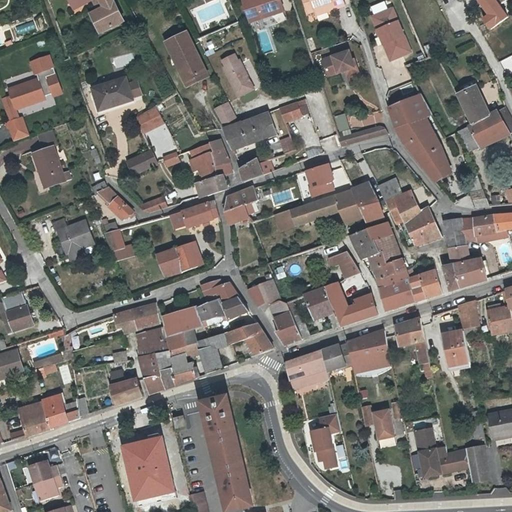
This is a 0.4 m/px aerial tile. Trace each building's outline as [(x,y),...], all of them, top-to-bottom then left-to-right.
[(64,0),(70,13),(91,4),(97,1),(102,13),(96,15),(90,18),(98,37),(122,27),(110,0),(64,0)] [(218,0),(210,0),(206,2),(210,11),(221,6),(218,0)] [(246,0),(248,3),(245,4),(254,27),(276,18),(274,13),(285,9),(281,0),(246,0)] [(323,5),(325,12),(344,6),(341,0),(302,0),(305,8),(309,10),(323,5)] [(474,0),(483,16),(480,18),(487,30),(506,20),(497,5),(505,1),(504,0),(474,0)] [(91,4),(96,15),(102,13),(97,1),(91,4)] [(316,15),(325,12),(323,5),(309,10),(305,8),(307,13),(314,11),(316,15)] [(374,17),(395,61),(415,50),(394,8),(374,17)] [(274,13),(276,18),(287,14),(285,9),(274,13)] [(184,80),(206,69),(187,31),(165,41),(184,80)] [(350,52),(323,61),(328,76),(337,72),(339,76),(346,73),(348,78),(360,74),(355,60),(353,61),(350,52)] [(51,55),(30,61),(34,74),(55,68),(51,55)] [(255,89),(240,60),(238,61),(235,55),(222,61),(225,68),(223,69),(238,97),(255,89)] [(209,75),(206,69),(184,80),(187,86),(209,75)] [(57,75),(47,79),(54,98),(64,94),(57,75)] [(38,79),(9,88),(11,97),(15,110),(17,110),(45,100),(38,79)] [(127,80),(94,91),(101,110),(117,104),(118,106),(134,101),(127,80)] [(458,94),(467,112),(472,124),(490,116),(476,87),(458,94)] [(390,108),(397,128),(424,116),(432,113),(423,95),(390,108)] [(15,110),(11,97),(4,100),(10,120),(8,122),(14,141),(31,136),(25,118),(20,119),(17,110),(15,110)] [(285,122),(302,116),(296,102),(280,108),(285,122)] [(226,128),(240,123),(230,103),(216,110),(226,128)] [(143,130),(145,134),(166,123),(158,108),(138,119),(143,130)] [(511,132),(511,131),(511,116),(507,108),(499,113),(507,126),(511,132)] [(459,131),(470,150),(484,146),(481,140),(507,126),(499,113),(499,112),(490,116),(472,124),(459,131)] [(233,147),(277,131),(271,113),(240,123),(226,128),(225,129),(228,137),(233,147)] [(432,132),(424,116),(397,128),(399,131),(404,142),(437,182),(453,173),(442,146),(434,131),(432,132)] [(57,143),(51,126),(37,131),(43,148),(54,144),(57,143)] [(384,126),(375,128),(339,139),(341,147),(388,134),(384,126)] [(511,132),(507,126),(481,140),(484,146),(511,132)] [(278,134),(277,131),(233,147),(234,150),(278,134)] [(291,137),(281,141),(286,154),(291,153),(290,152),(296,150),(291,137)] [(229,162),(221,140),(211,144),(201,148),(192,151),(195,160),(192,161),(195,171),(199,170),(204,182),(201,183),(197,185),(202,198),(214,194),(228,190),(224,175),(223,174),(232,171),(229,162)] [(40,168),(42,167),(49,183),(66,177),(54,144),(43,148),(34,152),(40,168)] [(152,149),(129,160),(136,173),(159,163),(152,149)] [(170,166),(182,161),(180,156),(168,160),(170,166)] [(0,172),(4,176),(11,168),(0,158),(0,172)] [(240,169),(244,182),(264,175),(261,167),(267,165),(265,161),(260,162),(258,158),(242,168),(240,169)] [(310,198),(335,190),(326,163),(301,170),(310,198)] [(270,173),(267,165),(261,167),(264,175),(270,173)] [(397,177),(379,185),(391,210),(392,210),(392,211),(393,213),(396,220),(398,223),(402,222),(405,228),(409,227),(417,245),(444,236),(434,215),(431,207),(423,210),(414,190),(404,194),(401,188),(401,186),(397,177)] [(353,190),(360,206),(379,200),(370,183),(354,188),(353,189),(353,190)] [(110,188),(108,188),(106,184),(98,187),(100,193),(112,204),(109,207),(122,220),(127,218),(134,212),(110,188)] [(231,223),(249,217),(249,215),(256,213),(253,204),(259,202),(256,190),(255,189),(231,197),(229,200),(226,213),(231,223)] [(484,189),(473,193),(477,207),(491,206),(484,189)] [(281,212),(288,228),(342,210),(348,224),(365,218),(360,206),(353,190),(305,206),(293,210),(292,209),(281,212)] [(152,212),(162,209),(168,207),(165,197),(140,206),(143,209),(152,212)] [(365,218),(367,222),(385,216),(379,200),(360,206),(365,218)] [(215,202),(209,204),(212,214),(218,213),(215,202)] [(219,217),(218,213),(212,214),(209,204),(172,215),(176,227),(187,224),(188,226),(219,217)] [(282,230),(288,228),(281,212),(276,214),(282,230)] [(511,230),(511,214),(496,216),(500,233),(510,231),(511,230)] [(367,222),(370,229),(388,223),(385,216),(367,222)] [(475,219),(478,236),(500,233),(496,216),(475,219)] [(57,221),(60,229),(70,225),(67,218),(57,221)] [(70,225),(60,229),(68,252),(95,242),(87,219),(70,225)] [(465,238),(478,236),(475,219),(460,220),(463,231),(465,238)] [(445,222),(448,234),(463,231),(460,220),(445,222)] [(104,226),(106,233),(118,230),(116,223),(104,226)] [(388,223),(370,229),(375,241),(392,235),(388,223)] [(380,278),(382,287),(408,279),(405,272),(388,278),(383,267),(385,267),(385,265),(386,265),(382,256),(381,256),(375,241),(370,229),(352,235),(357,245),(363,259),(370,256),(380,278)] [(120,230),(118,230),(106,233),(117,261),(140,254),(136,244),(125,247),(120,230)] [(451,249),(467,246),(467,243),(465,238),(463,231),(448,234),(448,235),(451,249)] [(511,236),(510,231),(500,233),(478,236),(465,238),(467,243),(511,236)] [(382,256),(386,265),(398,260),(396,254),(393,242),(392,235),(375,241),(381,256),(382,256)] [(202,265),(194,243),(159,255),(167,276),(202,265)] [(454,265),(462,288),(477,283),(471,261),(467,246),(451,249),(453,257),(454,265)] [(348,251),(332,257),(335,266),(342,263),(348,277),(363,272),(348,251)] [(443,259),(445,266),(454,265),(453,257),(443,259)] [(400,259),(398,260),(386,265),(385,265),(385,267),(383,267),(388,278),(405,272),(400,259)] [(485,259),(471,261),(477,283),(489,279),(485,259)] [(408,279),(417,302),(444,293),(436,265),(428,267),(430,272),(415,277),(412,270),(405,272),(408,279)] [(452,291),(462,288),(454,265),(445,266),(452,288),(452,291)] [(369,283),(367,284),(363,285),(358,286),(362,297),(356,299),(357,304),(351,306),(347,296),(342,283),(337,284),(335,277),(325,280),(327,286),(328,287),(336,310),(341,324),(341,325),(380,313),(373,292),(369,283)] [(303,339),(302,338),(297,324),(289,301),(282,300),(275,279),(261,285),(262,286),(267,301),(272,306),(278,323),(281,331),(277,332),(286,345),(303,339)] [(388,311),(417,302),(408,279),(382,287),(388,311)] [(203,287),(210,304),(222,300),(224,304),(242,298),(231,282),(227,283),(225,280),(216,281),(202,285),(203,287)] [(260,305),(267,301),(262,286),(251,291),(260,305)] [(316,317),(329,313),(336,310),(328,287),(308,294),(316,317)] [(6,298),(11,313),(10,314),(16,332),(37,326),(30,306),(29,307),(24,292),(6,298)] [(250,311),(242,298),(224,304),(222,300),(210,304),(209,304),(199,307),(203,320),(227,312),(230,318),(250,311)] [(289,301),(297,324),(305,321),(302,312),(298,313),(293,299),(289,301)] [(462,329),(481,325),(476,300),(461,305),(462,310),(459,311),(462,329)] [(116,315),(119,327),(126,325),(135,323),(137,322),(139,329),(161,323),(158,304),(136,309),(116,315)] [(510,305),(502,307),(495,309),(489,310),(495,334),(511,331),(511,313),(511,307),(510,305)] [(199,307),(181,314),(184,330),(193,328),(192,324),(203,320),(199,307)] [(341,324),(336,310),(329,313),(334,327),(341,324)] [(197,342),(193,328),(184,330),(181,314),(166,319),(172,349),(197,342)] [(401,346),(414,344),(416,343),(420,363),(424,362),(428,377),(433,376),(421,318),(409,322),(397,326),(401,346)] [(305,321),(297,324),(302,338),(311,335),(305,321)] [(135,323),(126,325),(128,332),(137,330),(135,323)] [(224,333),(229,345),(244,340),(256,355),(275,348),(258,323),(224,333)] [(139,346),(141,357),(169,352),(168,342),(163,343),(161,328),(142,333),(145,345),(139,346)] [(353,363),(354,371),(363,369),(362,365),(363,365),(382,361),(391,359),(385,330),(371,335),(363,337),(348,342),(349,346),(353,363)] [(444,335),(450,367),(469,363),(465,340),(463,331),(444,335)] [(201,353),(203,361),(218,356),(215,349),(229,345),(224,333),(210,338),(197,342),(201,353)] [(169,352),(175,384),(196,376),(192,362),(182,366),(179,357),(190,353),(191,356),(201,353),(197,342),(172,349),(172,352),(169,352)] [(346,366),(353,363),(349,346),(341,349),(340,345),(324,351),(328,369),(328,370),(345,365),(346,366)] [(74,358),(74,357),(73,352),(73,350),(66,352),(65,361),(74,358)] [(126,351),(115,353),(116,361),(127,359),(126,351)] [(314,373),(328,369),(324,351),(287,364),(293,390),(317,382),(314,373)] [(19,352),(0,357),(0,380),(26,372),(19,352)] [(158,373),(163,388),(175,384),(169,352),(141,357),(146,377),(158,373)] [(218,356),(203,361),(207,372),(222,367),(218,356)] [(363,369),(354,371),(355,372),(363,371),(383,366),(384,369),(392,367),(391,359),(382,361),(363,365),(362,365),(363,369)] [(470,367),(469,363),(450,367),(451,371),(470,367)] [(40,380),(48,377),(46,368),(37,370),(40,380)] [(328,370),(328,369),(314,373),(317,382),(330,377),(328,370)] [(110,372),(114,384),(124,381),(122,372),(116,374),(115,371),(110,372)] [(150,393),(163,388),(158,373),(146,377),(150,393)] [(114,384),(112,384),(117,404),(143,395),(138,379),(138,377),(124,381),(114,384)] [(44,396),(46,403),(52,427),(82,416),(81,414),(79,397),(64,402),(62,390),(44,396)] [(79,397),(81,414),(90,412),(85,394),(78,396),(79,397)] [(220,493),(223,492),(227,511),(242,511),(257,509),(231,396),(202,403),(206,423),(205,424),(207,434),(209,434),(221,483),(218,484),(220,493)] [(26,425),(27,430),(29,436),(29,437),(53,429),(52,427),(46,403),(24,410),(27,424),(26,425)] [(395,419),(403,418),(400,403),(393,403),(395,419)] [(365,425),(375,423),(373,413),(371,406),(362,408),(365,424),(365,425)] [(390,409),(373,413),(375,423),(378,440),(395,437),(390,409)] [(471,413),(473,424),(482,423),(479,411),(471,413)] [(511,413),(491,417),(495,440),(511,436),(511,413)] [(338,416),(320,419),(322,430),(311,432),(317,464),(324,463),(325,471),(339,468),(333,435),(341,433),(338,416)] [(184,417),(176,420),(178,426),(186,424),(184,417)] [(123,491),(135,487),(131,473),(125,453),(128,452),(120,423),(105,428),(123,491)] [(482,423),(473,424),(476,438),(485,436),(482,423)] [(433,428),(417,431),(425,477),(461,470),(457,451),(446,453),(446,456),(439,457),(437,449),(433,428)] [(13,441),(29,436),(27,430),(11,435),(13,441)] [(149,462),(167,458),(162,438),(144,443),(149,462)] [(448,447),(437,449),(439,457),(446,456),(446,453),(457,451),(461,470),(470,469),(467,449),(449,452),(448,447)] [(473,484),(490,481),(484,447),(467,449),(470,469),(473,484)] [(168,462),(167,458),(149,462),(151,467),(168,462)] [(30,467),(36,485),(60,477),(56,466),(51,468),(49,461),(30,467)] [(146,468),(131,473),(135,487),(150,482),(146,468)] [(60,477),(36,485),(42,503),(60,497),(58,490),(63,488),(60,477)] [(14,511),(3,479),(0,480),(0,511),(14,511)] [(194,511),(209,511),(205,492),(191,496),(195,511),(194,511)]
